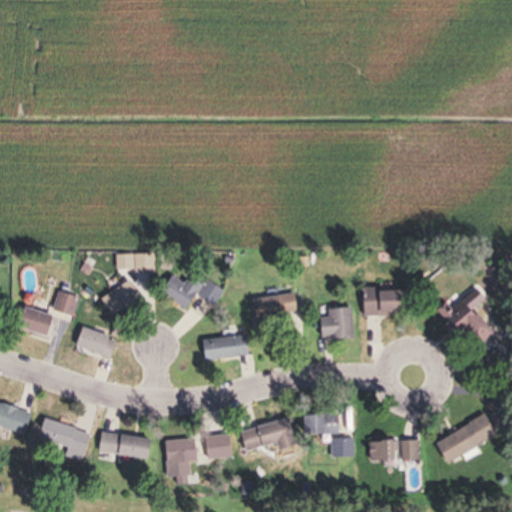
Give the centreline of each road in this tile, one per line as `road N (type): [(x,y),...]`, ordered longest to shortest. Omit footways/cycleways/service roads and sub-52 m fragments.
road 1 (residential): [(386,380),(326,378),(169,404),(0,361)]
road 2 (residential): [(428,396),(403,400),(389,388),(394,356),(417,349),(431,357),(438,381),(428,396)]
